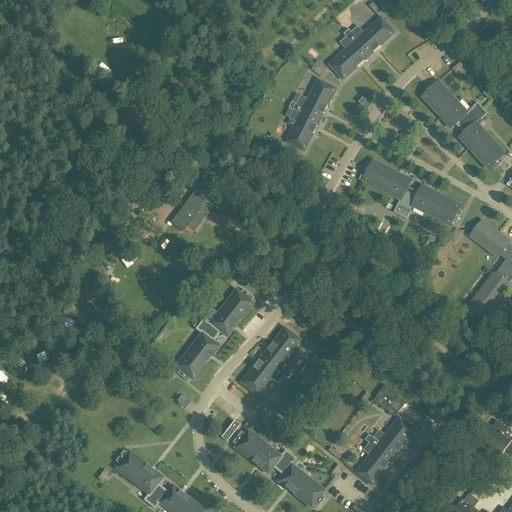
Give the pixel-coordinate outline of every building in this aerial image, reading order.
[(373,3),(369,6),(377,15),(381,11),(373,3)] [(108,17),(105,22),(114,28),(117,23),(108,17)] [(353,44),(329,65),(343,80),(364,61),(395,33),(381,18),(358,39),(349,29),(344,34),(353,44)] [(317,61),(311,70),(320,77),(326,68),(317,61)] [(461,62),(452,69),(456,73),(464,65),(461,62)] [(336,89),(318,80),(304,108),(292,102),(289,108),(301,114),(286,142),(304,151),(324,113),(336,89)] [(439,82),(438,82),(435,85),(432,82),(422,91),(425,94),(422,97),(451,128),(456,123),(465,132),(459,138),(488,169),(491,166),(494,170),(504,160),(501,157),(505,153),(477,123),(487,114),(477,103),(467,112),(439,82)] [(488,89),(483,94),(489,100),(493,96),(488,89)] [(282,139),(272,134),(269,139),(280,144),(282,139)] [(460,205),(435,192),(422,186),(419,193),(408,187),(411,180),(373,161),(371,165),(367,163),(361,175),(365,177),(363,181),(400,200),(394,213),(407,219),(413,207),(450,226),(452,221),(456,223),(462,211),(458,209),(460,205)] [(194,192),(171,222),(183,232),(207,201),(194,192)] [(207,201),(198,212),(205,217),(213,206),(207,201)] [(351,203),(346,213),(351,215),(356,205),(351,203)] [(510,241),(499,233),(483,221),(470,237),(504,262),(470,308),(485,319),(510,285),(509,284),(511,279),(511,246),(508,244),(510,241)] [(456,229),(451,239),(456,241),(461,231),(456,229)] [(429,238),(423,247),(427,251),(434,242),(429,238)] [(120,275),(123,269),(115,265),(111,271),(120,275)] [(248,284),(239,276),(236,281),(245,288),(248,284)] [(201,334),(176,367),(180,370),(177,374),(188,382),(190,378),(193,380),(219,346),(213,342),(220,332),(227,337),(253,303),(251,301),(254,298),(243,290),(240,293),(236,290),(210,323),(204,318),(195,329),(201,334)] [(255,365),(241,383),(257,395),(276,370),(287,379),(291,373),(281,365),(300,340),(284,328),(270,346),(255,365)] [(305,340),(302,344),(312,351),(315,347),(305,340)] [(26,354),(19,359),(25,367),(32,361),(26,354)] [(163,374),(172,380),(175,376),(166,369),(163,374)] [(374,401),(395,417),(407,402),(385,386),(374,401)] [(177,401),(181,404),(185,399),(181,396),(177,401)] [(266,407),(259,416),(263,419),(270,410),(266,407)] [(288,414),(279,407),(276,411),(285,418),(288,414)] [(376,449),(357,473),(372,485),(398,453),(415,430),(399,418),(380,443),(370,435),(365,440),(376,449)] [(511,511),(511,432),(497,421),(493,427),(489,424),(478,438),(501,456),(505,450),(511,455),(511,504),(508,510),(503,507),(499,511),(488,511),(487,511),(486,511),(479,511),(462,499),(456,507),(455,506),(454,506),(452,506),(452,507),(447,511),(511,511)] [(233,422),(221,437),(227,442),(239,426),(233,422)] [(325,491),(323,490),(292,465),(297,459),(285,450),(280,456),(248,430),(244,435),(241,432),(233,442),(236,445),(234,447),(268,474),(273,467),(283,475),(278,481),(311,508),(313,505),(316,508),(325,498),(321,495),(325,491)] [(331,447),(328,451),(337,458),(340,454),(331,447)] [(205,511),(206,511),(184,494),(172,485),(167,492),(157,484),(162,478),(129,451),(128,453),(124,450),(116,460),(119,463),(116,467),(148,493),(143,500),(155,509),(160,502),(171,511),(205,511)] [(338,464),(331,473),(335,477),(342,468),(338,464)] [(105,469),(98,478),(102,481),(109,472),(105,469)] [(474,508),(479,502),(469,494),(464,500),(474,508)]
